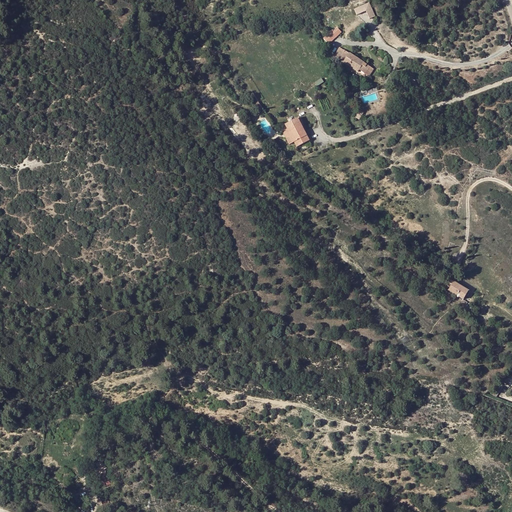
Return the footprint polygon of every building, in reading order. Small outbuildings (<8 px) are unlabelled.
[(369,18),(375,16),(369,2),(354,9),(356,14),(366,10),(369,18)] [(333,31),(332,29),(323,37),(325,40),(323,42),(327,45),(341,31),(337,27),(333,31)] [(359,70),(365,74),(370,66),(339,47),(334,55),(357,72),(359,70)] [(369,76),(374,68),(370,66),(365,74),(369,76)] [(258,101),(252,105),(257,111),(263,108),(258,101)] [(296,146),(309,139),(297,117),(285,124),(287,129),(282,131),(289,144),(294,141),(296,146)] [(466,295),(468,290),(453,281),(456,277),(457,275),(449,270),(445,277),(447,277),(444,282),(451,286),(448,290),(463,299),(466,295)]
